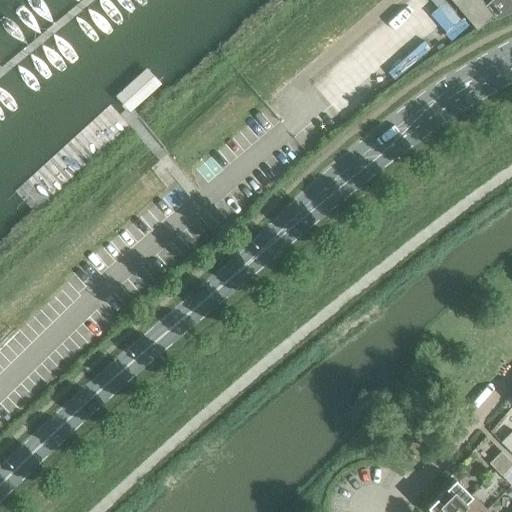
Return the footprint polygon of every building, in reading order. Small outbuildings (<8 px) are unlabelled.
[(492,17),(487,11),(477,0),(449,0),(476,30),(492,17)] [(511,0),(499,0),(487,11),(492,17),(492,16),(495,20),(511,11),(511,0)] [(500,443),(507,450),(511,444),(511,431),(500,443)] [(488,464),(495,471),(507,459),(500,452),(488,464)] [(511,463),(507,459),(495,471),(501,476),(511,464),(511,463)] [(426,508),(429,511),(454,511),(470,496),(454,480),(426,508)] [(454,511),(484,511),(485,511),(470,496),(454,511)]
